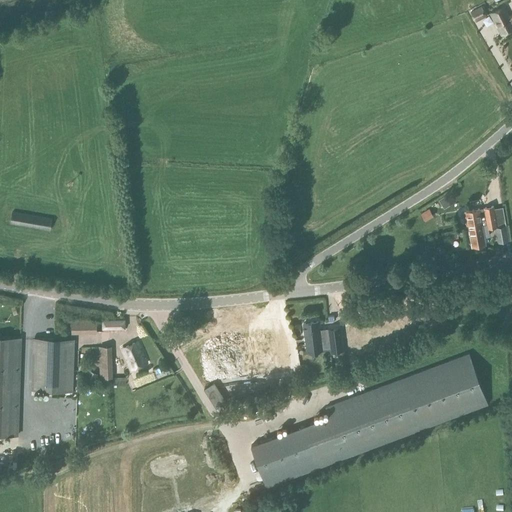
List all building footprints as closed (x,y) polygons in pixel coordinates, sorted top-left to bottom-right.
[(471,12),(476,21),(486,15),(482,6),(471,12)] [(511,15),(510,17),(504,6),(491,13),(502,35),(511,29),(511,15)] [(487,23),(481,27),(485,34),(491,30),(487,23)] [(437,206),(442,215),(451,210),(446,201),(437,206)] [(486,221),(496,219),(494,205),(483,207),(483,208),(479,209),(479,208),(466,211),(469,228),(482,226),(482,228),(487,227),(486,221)] [(12,211),(10,223),(50,230),(52,218),(12,211)] [(485,244),(483,229),(487,228),(487,229),(494,227),(497,243),(509,241),(506,225),(497,227),(496,219),(486,221),(487,227),(482,228),(482,226),(469,228),(472,247),(485,244)] [(437,253),(444,252),(443,245),(436,246),(437,253)] [(467,296),(468,303),(478,301),(477,294),(467,296)] [(421,337),(429,337),(428,316),(420,316),(421,337)] [(102,318),(103,331),(124,330),(123,317),(102,318)] [(318,321),(303,323),(305,340),(315,339),(317,349),(330,348),(330,352),(343,350),(341,329),(327,330),(327,331),(320,331),(318,321)] [(370,341),(383,341),(382,327),(369,327),(370,341)] [(21,338),(0,337),(0,433),(18,434),(21,338)] [(33,339),(32,389),(36,389),(73,390),(74,340),(54,339),(33,339)] [(137,341),(122,348),(131,369),(147,362),(137,341)] [(252,445),(267,486),(488,404),(469,353),(326,406),(330,416),(252,445)] [(110,377),(110,354),(100,354),(100,378),(110,377)] [(282,374),(290,379),(292,374),(284,370),(282,374)] [(239,505),(237,494),(233,495),(232,488),(226,489),(226,493),(222,493),(224,507),(239,505)]
